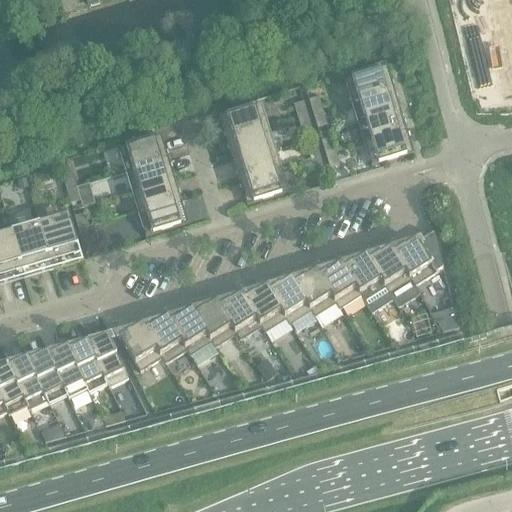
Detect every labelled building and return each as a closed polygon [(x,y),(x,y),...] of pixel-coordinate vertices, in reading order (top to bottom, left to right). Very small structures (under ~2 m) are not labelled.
[(99,5),(97,0),(85,0),(87,8),(99,5)] [(386,67),(344,81),(351,105),(394,92),(386,67)] [(394,92),(351,105),(357,125),(400,111),(394,92)] [(318,99),(309,102),(313,117),(323,114),(318,99)] [(303,104),(293,107),(298,122),(308,119),(303,104)] [(262,106),(219,119),(227,144),(269,130),(262,106)] [(400,111),(357,125),(364,144),(406,131),(400,111)] [(323,114),(313,117),(317,130),(327,127),(323,114)] [(308,119),(298,122),(302,135),(312,132),(308,119)] [(269,130),(227,144),(233,163),(275,150),(269,130)] [(406,131),(364,144),(371,168),(414,155),(406,131)] [(161,137),(118,150),(126,175),(152,167),(168,162),(161,137)] [(331,140),(321,143),(325,156),(335,153),(331,140)] [(316,145),(306,148),(310,161),(320,158),(316,145)] [(275,150),(233,163),(239,183),(281,169),(275,150)] [(335,153),(325,156),(330,171),(339,168),(335,153)] [(320,158),(310,161),(314,175),(324,172),(320,158)] [(152,167),(126,175),(132,194),(174,181),(168,162),(152,167)] [(281,169),(239,183),(246,207),(289,194),(281,169)] [(72,175),(62,178),(67,193),(76,190),(72,175)] [(38,176),(26,179),(31,196),(43,193),(38,176)] [(26,180),(17,183),(20,192),(28,189),(26,180)] [(174,181),(132,194),(138,214),(180,201),(174,181)] [(76,190),(67,193),(70,206),(80,203),(76,190)] [(180,201),(138,214),(145,238),(188,225),(180,201)] [(84,216),(74,219),(78,232),(88,229),(84,216)] [(80,256),(69,218),(39,227),(53,273),(82,264),(80,256)] [(39,227),(11,235),(24,281),(53,273),(39,227)] [(88,229),(78,232),(82,247),(92,244),(88,229)] [(11,235),(0,238),(0,288),(24,281),(11,235)] [(402,251),(403,251),(395,256),(394,257),(411,284),(410,284),(414,290),(437,276),(416,243),(402,251)] [(386,291),(385,292),(389,297),(410,284),(411,284),(394,257),(395,256),(391,250),(378,259),(370,264),(369,264),(386,291)] [(369,264),(370,264),(366,258),(353,267),(345,272),(344,272),(361,299),(372,317),(393,304),(389,297),(385,292),(386,291),(369,264)] [(336,307),(339,313),(361,299),(344,272),(345,272),(341,266),(328,274),(328,275),(320,279),(319,280),(336,307)] [(303,282),(295,287),(294,288),(311,315),(314,321),(336,307),(319,280),(320,279),(316,274),(303,282)] [(291,281),(278,290),(270,295),(269,296),(286,322),(286,323),(289,328),(311,315),(294,288),(295,287),(291,281)] [(261,330),(264,336),(286,323),(286,322),(269,296),(270,295),(266,289),(253,298),(245,303),(244,303),(261,330)] [(261,330),(244,303),(245,303),(242,297),(228,305),(220,310),(219,311),(236,338),(240,344),(261,330)] [(195,318),(195,319),(212,346),(211,346),(215,352),(236,338),(219,311),(220,310),(217,305),(203,313),(195,318)] [(454,311),(432,317),(444,335),(459,331),(454,311)] [(178,321),(170,326),(187,353),(186,354),(190,359),(211,346),(212,346),(195,319),(195,318),(192,312),(178,321)] [(187,353),(170,326),(167,320),(153,328),(153,329),(146,334),(145,334),(162,361),(161,361),(165,367),(186,354),(187,353)] [(128,336),(129,336),(119,342),(140,375),(161,361),(162,361),(145,334),(146,334),(142,328),(128,336)] [(461,337),(437,343),(440,353),(464,346),(461,337)] [(108,339),(97,345),(89,348),(89,349),(105,382),(107,388),(109,391),(128,382),(108,339)] [(437,343),(413,350),(415,360),(440,353),(437,343)] [(89,349),(89,348),(88,345),(77,350),(69,354),(88,394),(87,394),(88,397),(107,388),(105,382),(89,349)] [(68,399),(67,400),(68,403),(87,394),(88,394),(69,354),(68,350),(57,356),(49,359),(49,360),(68,399)] [(413,350),(388,357),(391,366),(415,360),(413,350)] [(30,365),(29,365),(47,405),(49,408),(67,400),(68,399),(49,360),(49,359),(48,356),(37,361),(30,365)] [(388,357),(364,364),(367,373),(391,366),(388,357)] [(28,361),(17,367),(10,370),(9,371),(28,410),(27,411),(29,414),(47,405),(29,365),(30,365),(28,361)] [(266,363),(256,369),(266,384),(275,378),(266,363)] [(364,364),(340,370),(342,380),(367,373),(364,364)] [(0,398),(8,416),(7,416),(9,419),(27,411),(28,410),(9,371),(10,370),(8,367),(0,370),(0,398)] [(340,370),(315,377),(318,387),(342,380),(340,370)] [(315,377),(291,384),(294,393),(318,387),(315,377)] [(291,384),(267,391),(270,400),(294,393),(291,384)] [(267,391),(243,397),(245,407),(270,400),(267,391)] [(243,397),(218,404),(221,414),(245,407),(243,397)] [(218,404),(194,411),(197,420),(221,414),(218,404)] [(194,411),(170,418),(172,427),(197,420),(194,411)] [(120,415),(102,421),(106,429),(125,424),(120,415)] [(91,419),(89,425),(92,433),(103,427),(98,416),(91,419)] [(170,418),(149,423),(152,433),(172,427),(170,418)] [(149,423),(128,429),(131,439),(152,433),(149,423)] [(128,429),(107,435),(110,444),(131,439),(128,429)] [(107,435),(87,441),(89,450),(110,444),(107,435)] [(87,441),(66,447),(68,456),(89,450),(87,441)] [(66,447),(45,452),(48,462),(68,456),(66,447)] [(45,452),(24,458),(27,467),(48,462),(45,452)] [(24,458),(3,464),(6,473),(27,467),(24,458)]
